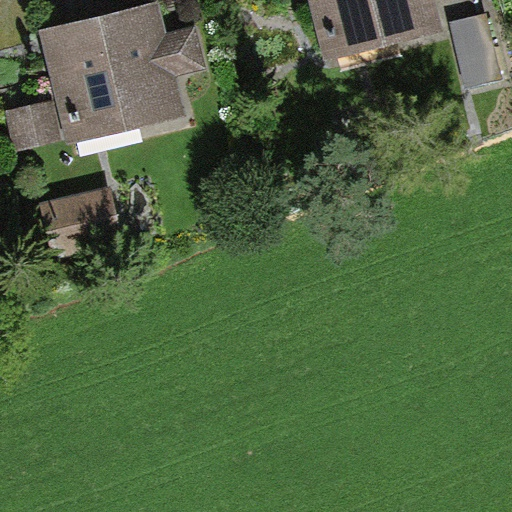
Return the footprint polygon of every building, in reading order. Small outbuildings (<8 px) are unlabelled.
[(307,0),(322,62),(439,38),(431,0),(307,0)] [(163,10),(44,39),(72,147),(188,116),(178,79),(205,71),(194,33),(177,38),(170,39),(163,10)] [(485,17),(450,26),(466,90),(501,81),(485,17)] [(52,106),(8,114),(15,153),(59,144),(52,106)] [(109,194),(44,209),(55,253),(119,238),(109,194)]
